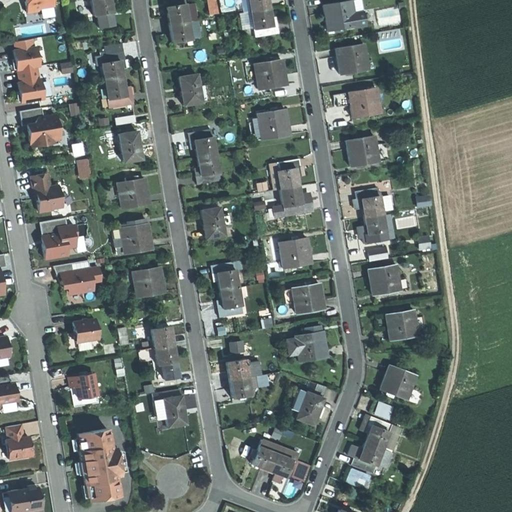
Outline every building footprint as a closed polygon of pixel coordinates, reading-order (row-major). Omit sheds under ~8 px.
[(26,0),(26,1),(25,1),(26,13),(38,11),(39,8),(53,6),(51,0),(26,0)] [(111,4),(109,0),(88,0),(91,16),(95,16),(112,13),(111,4)] [(215,0),(206,0),(208,14),(217,13),(215,0)] [(241,0),(244,14),(250,13),(248,0),(241,0)] [(248,0),(250,13),(269,10),(267,2),(266,0),(248,0)] [(324,19),(325,29),(339,28),(354,26),(352,11),(351,3),(350,0),(348,0),(322,4),(324,19)] [(362,2),(351,3),(352,11),(363,10),(362,2)] [(168,17),(170,26),(188,23),(186,7),(185,5),(173,7),(167,8),(168,17)] [(186,7),(188,23),(197,22),(195,6),(186,7)] [(270,19),(269,10),(250,13),(253,31),(271,28),(270,19)] [(352,11),(354,26),(365,24),(363,10),(352,11)] [(112,13),(95,16),(97,29),(114,26),(112,13)] [(253,31),(250,13),(244,14),(241,15),(243,32),(253,31)] [(188,23),(191,41),(201,39),(198,22),(197,22),(188,23)] [(188,23),(170,26),(171,35),(173,44),(191,41),(188,23)] [(276,27),(271,28),(253,31),(254,39),(278,35),(276,27)] [(32,39),(13,42),(15,50),(16,59),(14,59),(15,69),(16,70),(17,70),(19,82),(20,91),(18,91),(20,102),(43,99),(39,79),(38,79),(36,67),(38,66),(35,47),(33,47),(32,39)] [(363,43),(334,48),(337,61),(339,74),(367,69),(363,43)] [(124,60),(121,44),(104,47),(105,53),(106,56),(100,57),(95,58),(96,67),(102,66),(101,65),(124,61),(124,60)] [(104,82),(123,79),(122,73),(121,69),(129,68),(128,60),(124,60),(124,61),(101,65),(102,66),(104,82)] [(70,62),(59,64),(61,74),(72,72),(70,62)] [(253,67),(258,91),(286,87),(284,75),(282,62),(253,67)] [(201,103),(199,88),(197,76),(179,78),(181,93),(183,106),(201,103)] [(124,85),(123,79),(104,82),(107,100),(126,96),(124,88),(124,85)] [(132,87),(124,88),(126,96),(131,96),(134,95),(132,87)] [(208,87),(199,88),(201,103),(210,102),(208,87)] [(374,87),(346,91),(348,105),(350,116),(378,112),(374,87)] [(131,96),(126,96),(107,100),(109,108),(132,104),(131,96)] [(77,103),(68,104),(70,116),(78,115),(77,103)] [(42,116),(41,108),(19,111),(21,125),(26,125),(27,132),(29,143),(30,143),(31,146),(53,143),(52,139),(59,138),(58,130),(62,122),(55,117),(55,115),(42,116)] [(284,112),(257,117),(261,141),(289,136),(287,124),(284,112)] [(115,127),(136,123),(134,115),(113,119),(115,127)] [(136,129),(117,132),(122,161),(140,158),(138,143),(136,129)] [(189,143),(194,142),(212,139),(211,131),(187,134),(189,143)] [(373,136),(344,141),(347,154),(349,165),(377,160),(373,136)] [(195,150),(196,159),(215,156),(212,139),(194,142),(195,150)] [(215,156),(196,159),(198,167),(199,176),(218,173),(215,156)] [(77,161),(79,174),(89,172),(87,159),(77,161)] [(276,172),(276,173),(294,170),(300,169),(298,161),(275,165),(276,172)] [(294,170),(296,180),(303,179),(301,169),(300,169),(294,170)] [(279,191),(297,188),(296,184),(296,180),(294,170),(276,173),(279,191)] [(49,172),(30,176),(33,190),(34,190),(36,200),(38,211),(52,209),(51,208),(64,205),(60,184),(52,186),(49,172)] [(270,173),(273,192),(279,191),(276,173),(276,172),(270,173)] [(218,173),(199,176),(194,177),(195,185),(219,182),(218,173)] [(135,178),(123,180),(116,182),(117,190),(118,197),(120,207),(148,203),(146,190),(144,177),(135,178)] [(257,190),(266,189),(265,182),(256,183),(257,190)] [(353,190),(354,199),(360,198),(378,196),(377,187),(353,190)] [(298,193),(297,188),(279,191),(282,208),(300,205),(299,198),(298,193)] [(118,197),(117,190),(109,192),(110,198),(118,197)] [(378,197),(380,212),(390,211),(388,195),(378,197)] [(416,208),(430,206),(428,195),(415,197),(416,208)] [(310,196),(299,198),(300,205),(306,204),(307,213),(313,212),(310,196)] [(363,217),(381,214),(380,212),(378,197),(378,196),(360,198),(361,208),(363,217)] [(118,197),(110,198),(112,209),(120,207),(118,197)] [(351,210),(361,208),(360,198),(354,199),(350,200),(350,206),(351,210)] [(264,209),(263,201),(252,203),(253,211),(264,209)] [(300,205),(282,208),(283,217),(307,213),(306,204),(300,205)] [(283,217),(282,208),(273,210),(274,218),(283,217)] [(222,228),(220,217),(219,209),(205,211),(201,212),(203,227),(205,239),(223,236),(222,228)] [(392,237),(388,213),(381,214),(383,230),(384,238),(392,237)] [(383,230),(381,214),(363,217),(364,222),(365,233),(383,230)] [(119,223),(119,227),(144,222),(143,216),(126,219),(127,222),(119,223)] [(230,216),(220,217),(222,228),(232,227),(230,216)] [(41,244),(43,258),(66,254),(65,247),(74,246),(73,237),(75,237),(73,225),(65,226),(64,217),(39,221),(42,237),(44,237),(45,243),(41,244)] [(144,222),(119,227),(118,227),(122,253),(151,248),(148,234),(146,222),(144,222)] [(365,233),(364,222),(354,224),(355,230),(356,235),(360,235),(360,234),(365,233)] [(381,239),(384,238),(383,230),(365,233),(360,234),(360,235),(361,242),(376,239),(381,239)] [(427,238),(417,239),(419,250),(428,249),(427,238)] [(277,243),(281,268),(309,264),(307,252),(305,239),(277,243)] [(87,260),(71,263),(72,271),(89,268),(87,260)] [(215,273),(234,271),(233,262),(209,266),(210,274),(215,273)] [(56,276),(59,281),(58,273),(72,271),(71,263),(52,267),(56,276)] [(398,287),(396,276),(394,264),(367,269),(369,283),(371,295),(398,290),(398,287)] [(131,270),(135,295),(163,290),(161,277),(159,265),(131,270)] [(89,268),(72,271),(58,273),(59,281),(60,283),(60,288),(68,286),(70,294),(93,290),(92,282),(100,281),(97,267),(89,268)] [(257,283),(263,282),(263,279),(262,269),(254,270),(256,280),(257,280),(257,283)] [(217,287),(218,292),(236,289),(234,271),(215,273),(216,282),(217,287)] [(405,274),(396,276),(398,287),(407,286),(405,274)] [(318,283),(290,288),(294,314),(323,309),(321,297),(318,283)] [(236,289),(218,292),(219,299),(220,310),(239,308),(236,289)] [(411,310),(384,315),(385,327),(387,339),(415,335),(411,310)] [(76,343),(89,341),(96,340),(94,320),(72,323),(73,329),(73,333),(75,343),(76,343)] [(152,348),(172,345),(170,335),(169,325),(149,328),(152,348)] [(217,336),(225,334),(224,326),(216,327),(217,336)] [(303,328),(304,335),(317,333),(316,326),(303,328)] [(119,345),(127,343),(125,327),(116,328),(119,345)] [(317,333),(304,335),(294,336),(294,337),(297,353),(298,361),(326,356),(324,344),(322,332),(317,333)] [(75,343),(73,333),(65,334),(66,344),(75,343)] [(0,357),(6,357),(8,356),(7,346),(5,336),(0,337),(0,357)] [(297,353),(294,337),(286,339),(289,354),(297,353)] [(90,350),(89,341),(76,343),(77,352),(90,350)] [(227,343),(229,353),(243,352),(241,341),(227,343)] [(173,353),(172,345),(152,348),(154,357),(154,364),(158,363),(174,361),(173,353)] [(147,358),(154,357),(152,348),(145,349),(147,358)] [(161,379),(176,377),(174,361),(158,363),(161,379)] [(226,374),(227,382),(246,379),(244,366),(243,363),(237,364),(225,366),(226,374)] [(244,366),(246,379),(254,378),(256,378),(254,364),(244,366)] [(413,375),(386,366),(382,379),(378,390),(405,399),(413,375)] [(68,378),(69,388),(74,387),(76,399),(95,396),(92,374),(68,378)] [(0,376),(0,386),(9,385),(7,375),(0,376)] [(246,379),(247,388),(256,387),(254,378),(246,379)] [(246,379),(227,382),(228,390),(230,399),(248,396),(247,388),(246,379)] [(317,382),(313,391),(323,395),(327,386),(317,382)] [(0,386),(0,408),(1,408),(0,403),(16,401),(14,393),(13,384),(9,385),(0,386)] [(152,384),(143,386),(144,393),(153,392),(152,384)] [(74,387),(69,388),(70,393),(73,407),(97,403),(95,396),(76,399),(74,387)] [(180,396),(179,389),(161,391),(162,398),(180,396)] [(296,412),(304,391),(297,389),(289,409),(296,412)] [(314,416),(318,405),(322,397),(305,390),(304,391),(296,412),(294,419),(311,425),(314,416)] [(182,409),(180,396),(162,398),(162,399),(164,415),(166,426),(184,424),(182,409)] [(164,415),(162,399),(151,400),(153,417),(164,415)] [(390,409),(379,404),(375,415),(386,419),(390,409)] [(322,407),(318,405),(314,416),(318,417),(320,413),(322,407)] [(369,427),(387,434),(390,426),(368,417),(365,425),(369,427)] [(19,424),(4,426),(6,439),(21,437),(19,424)] [(358,431),(366,435),(369,427),(365,425),(361,424),(358,431)] [(365,438),(361,448),(360,451),(357,460),(374,467),(375,465),(380,451),(387,434),(369,427),(366,435),(365,438)] [(277,439),(280,431),(274,428),(270,437),(277,439)] [(79,461),(81,474),(82,484),(85,483),(88,501),(116,497),(113,476),(119,475),(114,448),(109,449),(106,429),(76,434),(79,451),(77,452),(79,461)] [(290,438),(292,432),(284,429),(282,435),(290,438)] [(21,437),(6,439),(4,440),(7,459),(30,455),(29,445),(27,436),(21,437)] [(274,453),(277,446),(261,439),(258,446),(274,453)] [(267,470),(274,453),(258,446),(251,463),(258,467),(267,470)] [(297,455),(277,446),(274,453),(291,460),(285,475),(288,476),(297,455)] [(357,460),(360,451),(350,447),(346,456),(352,459),(352,458),(357,460)] [(148,453),(139,450),(137,455),(146,458),(148,453)] [(380,451),(375,465),(384,469),(389,454),(380,451)] [(291,460),(274,453),(267,470),(273,473),(275,474),(282,477),(283,477),(285,475),(291,460)] [(371,475),(374,467),(357,460),(352,458),(352,459),(349,466),(371,475)] [(308,466),(298,461),(292,476),(302,480),(308,466)] [(369,475),(350,468),(345,482),(366,490),(370,480),(368,479),(369,475)] [(33,487),(28,488),(2,493),(5,511),(40,511),(38,499),(36,487),(33,487)]
